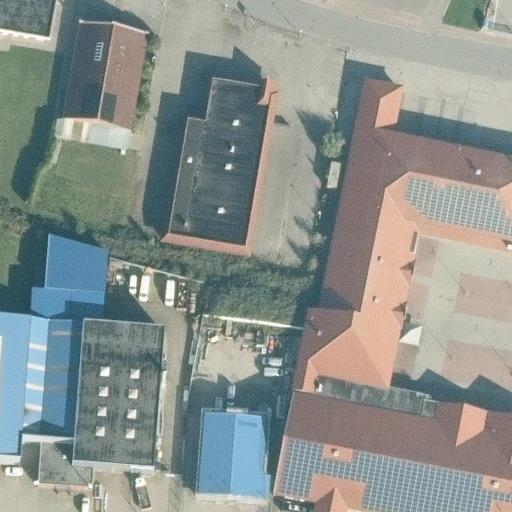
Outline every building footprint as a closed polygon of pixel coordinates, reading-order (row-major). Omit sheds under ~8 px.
[(0,0),(0,37),(46,47),(55,0),(0,0)] [(151,46),(126,42),(127,36),(122,29),(114,28),(109,33),(107,39),(81,34),(63,129),(133,141),(151,46)] [(309,381),(382,395),(415,235),(511,256),(511,162),(399,139),(409,89),(364,80),(314,323),(309,322),(292,402),(297,403),(305,404),(309,381)] [(164,254),(253,269),(282,105),(279,104),(281,96),(211,84),(203,127),(186,124),(164,254)] [(45,243),(40,299),(100,303),(103,261),(45,243)] [(91,478),(147,482),(157,341),(0,329),(0,472),(14,473),(15,450),(38,451),(35,490),(90,494),(91,478)] [(511,511),(511,425),(427,408),(382,395),(309,381),(305,404),(297,403),(275,508),(295,511),(511,511)] [(202,422),(195,503),(267,509),(269,483),(261,482),(266,427),(202,422)]
